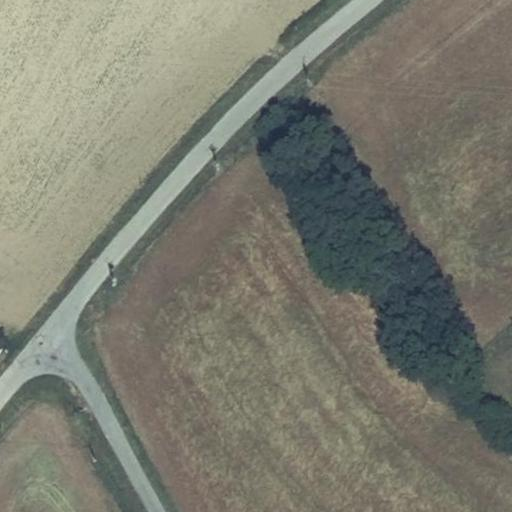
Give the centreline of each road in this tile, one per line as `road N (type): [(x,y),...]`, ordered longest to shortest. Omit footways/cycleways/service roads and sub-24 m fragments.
road 1 (unclassified): [(371,0),(281,74),(198,159),(43,340)]
road 2 (residential): [(43,340),(93,398),(155,511)]
